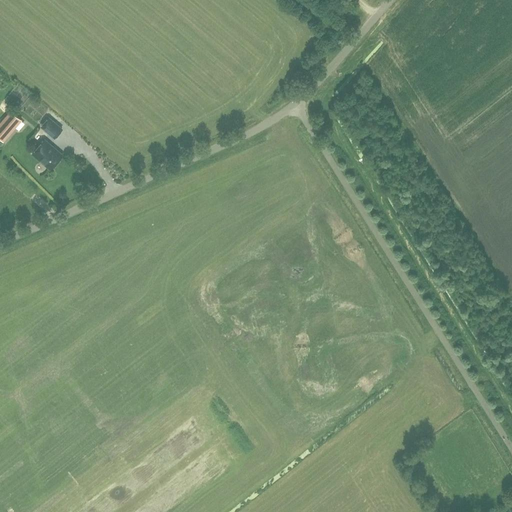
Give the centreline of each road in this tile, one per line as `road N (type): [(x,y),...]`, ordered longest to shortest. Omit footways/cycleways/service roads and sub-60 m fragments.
road 1 (unclassified): [(511,446),(296,106)]
road 2 (unclassified): [(0,244),(270,125),(296,106)]
road 3 (unclassified): [(296,106),(391,0)]
